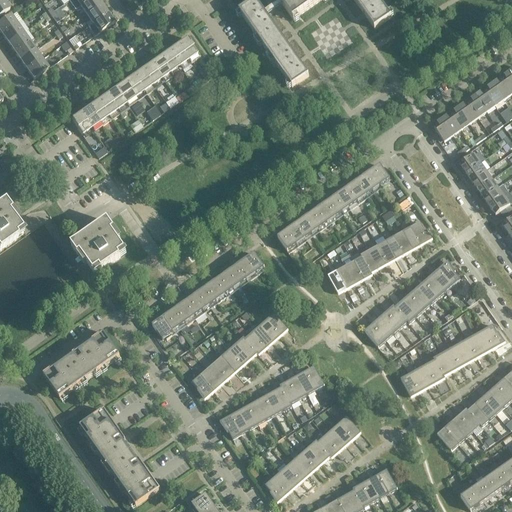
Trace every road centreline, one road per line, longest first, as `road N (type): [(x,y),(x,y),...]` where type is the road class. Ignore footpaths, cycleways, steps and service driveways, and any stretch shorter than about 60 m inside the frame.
road 1 (residential): [(251,511),(131,331),(133,319),(174,288)]
road 2 (residential): [(174,288),(384,143)]
road 3 (residential): [(174,288),(119,199),(78,222),(31,158)]
road 4 (residential): [(384,143),(511,325)]
road 5 (residential): [(511,265),(413,124)]
road 6 (residential): [(30,108),(137,30)]
road 7 (residential): [(413,124),(511,50)]
